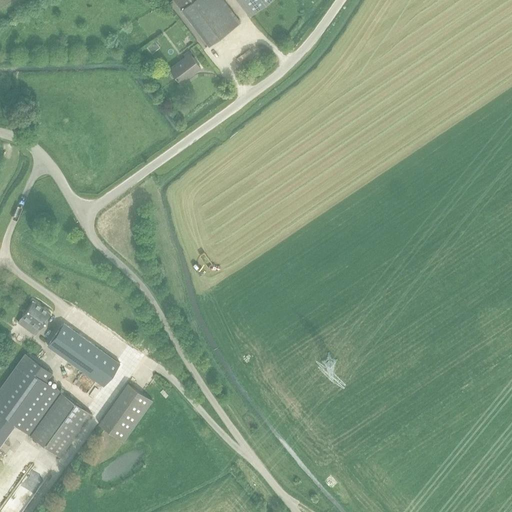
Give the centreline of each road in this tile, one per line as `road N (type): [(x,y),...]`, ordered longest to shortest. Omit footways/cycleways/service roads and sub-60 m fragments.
road 1 (unclassified): [(296,511),(150,298),(81,216)]
road 2 (unclassified): [(81,216),(262,88),(342,0)]
road 3 (unclassified): [(81,216),(35,146),(0,132)]
